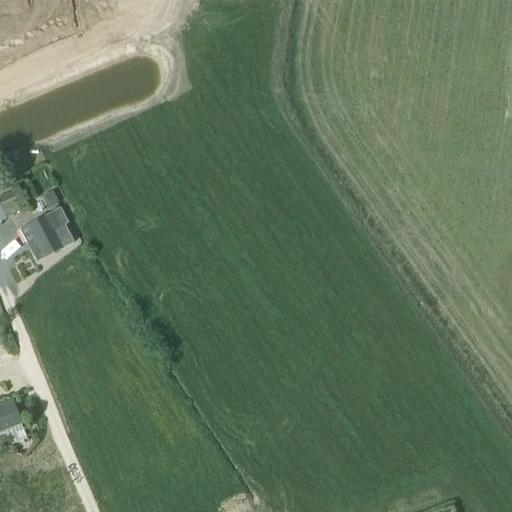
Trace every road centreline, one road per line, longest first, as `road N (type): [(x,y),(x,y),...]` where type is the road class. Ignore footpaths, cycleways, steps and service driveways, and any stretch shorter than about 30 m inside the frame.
road 1 (unclassified): [(0,297),(87,511)]
road 2 (residential): [(160,0),(153,14),(120,32),(0,81)]
